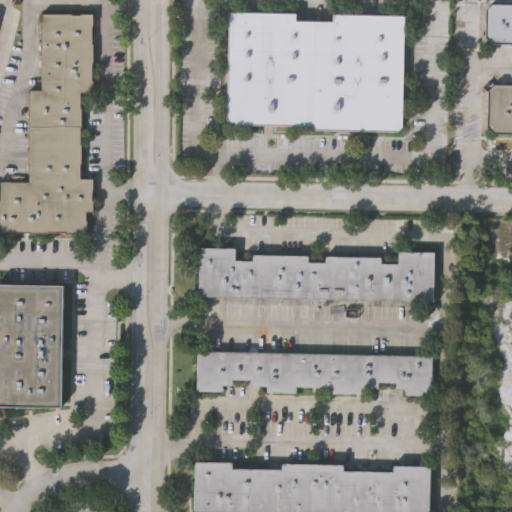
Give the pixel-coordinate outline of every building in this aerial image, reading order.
[(484,37),(484,9),(490,3),(511,3),(511,42),(490,42),(484,37)] [(332,14),(404,15),(402,125),(397,131),(316,129),(311,125),(231,124),(226,119),(228,12),(296,13),(296,20),(332,21),(332,14)] [(92,14),(92,26),(90,26),(90,44),(92,44),(92,63),(90,63),(90,81),(92,81),(92,93),(80,93),(79,108),(81,108),(79,145),(81,145),(81,163),(79,163),(79,179),(92,179),(92,212),(84,212),(84,221),(87,221),(87,233),(64,233),(64,232),(47,231),(47,233),(28,233),(28,231),(10,231),(10,233),(0,233),(0,182),(29,182),(29,91),(40,91),(40,14),(71,14),(71,15),(80,15),(80,14),(92,14)] [(511,85),(511,133),(492,133),(485,127),(486,91),(493,85),(511,85)] [(234,249),(234,261),(251,261),(251,255),(308,255),(308,264),(325,264),(325,257),(381,258),(380,263),(397,263),(397,254),(434,254),(433,299),(198,297),(199,249),(234,249)] [(0,283),(64,285),(62,405),(0,404),(0,283)] [(430,355),(429,395),(402,394),(402,388),(392,388),(393,382),(376,382),(376,388),(358,388),(358,394),(329,394),(330,386),(293,385),(293,392),(264,391),(264,384),(247,384),(247,378),(229,377),(229,385),(221,385),(221,388),(194,387),(195,350),(430,355)] [(230,462),(230,468),(279,469),(279,464),(342,465),(342,470),(391,471),(391,466),(428,467),(427,511),(286,511),(193,510),(194,461),(230,462)]
